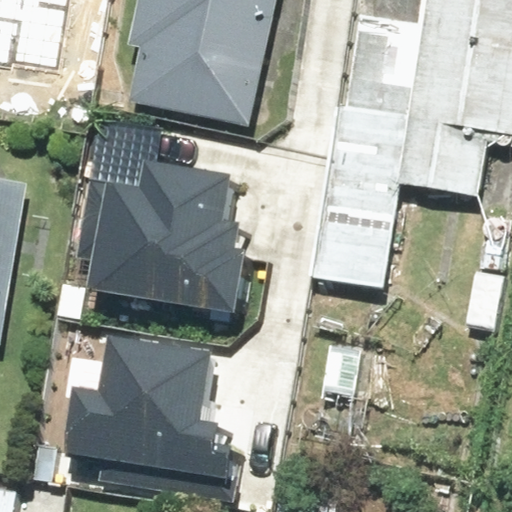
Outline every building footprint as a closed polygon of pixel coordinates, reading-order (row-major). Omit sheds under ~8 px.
[(0,0),(0,69),(69,82),(83,0),(0,0)] [(255,118),(282,0),(152,0),(140,54),(151,57),(142,92),(255,118)] [(511,0),(424,0),(420,32),(366,24),(352,112),(346,111),(318,284),(394,296),(411,192),(488,204),(498,140),(511,142),(511,0)] [(95,174),(76,285),(252,315),(263,248),(251,246),(256,223),(242,221),(250,175),(168,161),(163,186),(95,174)] [(0,351),(11,354),(37,190),(0,184),(0,351)] [(502,343),(511,282),(511,207),(502,206),(480,340),(502,343)] [(87,362),(71,466),(239,493),(247,445),(224,442),(227,426),(210,423),(222,348),(123,332),(117,366),(87,362)] [(0,492),(0,511),(23,511),(26,497),(0,492)]
